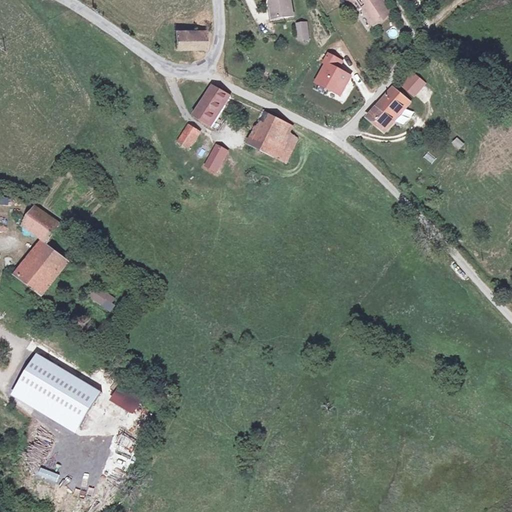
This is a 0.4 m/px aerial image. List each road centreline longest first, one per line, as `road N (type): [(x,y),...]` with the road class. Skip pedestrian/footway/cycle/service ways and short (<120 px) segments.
road 1 (unclassified): [(338,140),(511,316)]
road 2 (unclassified): [(338,140),(442,20)]
road 3 (unclassified): [(199,70),(338,140)]
road 4 (unclassified): [(64,0),(165,67),(199,70)]
